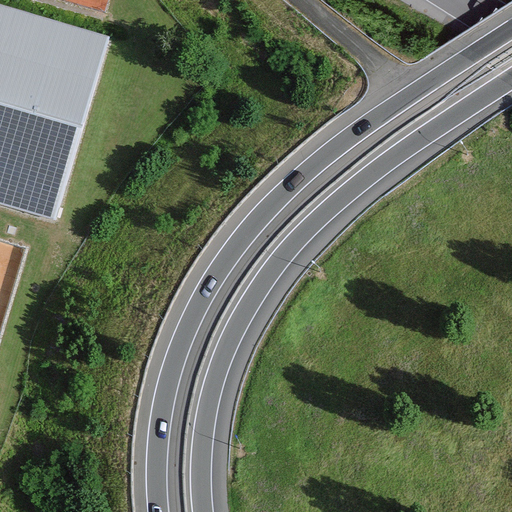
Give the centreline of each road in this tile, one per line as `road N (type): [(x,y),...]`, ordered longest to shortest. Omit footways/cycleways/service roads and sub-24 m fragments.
road 1 (motorway): [(511,29),(358,129),(298,179),(224,261),(167,385),(159,511)]
road 2 (motorway): [(204,511),(212,395),(235,332),(271,273),(338,202),(511,79)]
